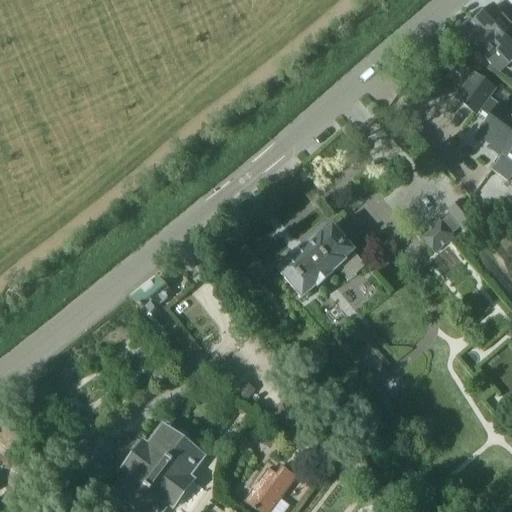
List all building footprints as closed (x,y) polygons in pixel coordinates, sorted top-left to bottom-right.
[(511,31),(492,9),(473,26),(476,30),(466,39),(495,70),(508,80),(511,76),(511,31)] [(474,78),(456,102),(474,116),(477,111),(490,121),(479,136),(504,155),(493,170),(509,182),(511,178),(511,116),(500,107),(499,109),(486,99),(492,91),(474,78)] [(479,223),(461,202),(447,213),(465,234),(479,223)] [(453,238),(438,221),(430,228),(433,231),(423,239),(435,253),(453,238)] [(331,276),(346,264),(345,263),(355,254),(332,228),(322,237),(321,235),(307,248),(306,247),(292,259),(293,260),(278,272),(302,301),(306,298),(308,300),(318,291),(316,289),(317,288),(318,289),(332,277),(331,276)] [(172,332),(154,309),(170,296),(157,279),(131,300),(144,317),(163,340),(172,332)] [(248,386),(239,398),(245,402),(254,390),(248,386)] [(193,482),(188,478),(203,458),(163,428),(147,448),(142,444),(121,471),(127,475),(115,490),(144,511),(162,511),(167,506),(173,510),(193,482)] [(280,500),(296,479),(282,469),(276,477),(268,471),(245,504),(255,511),(284,511),(289,506),(280,500)]
